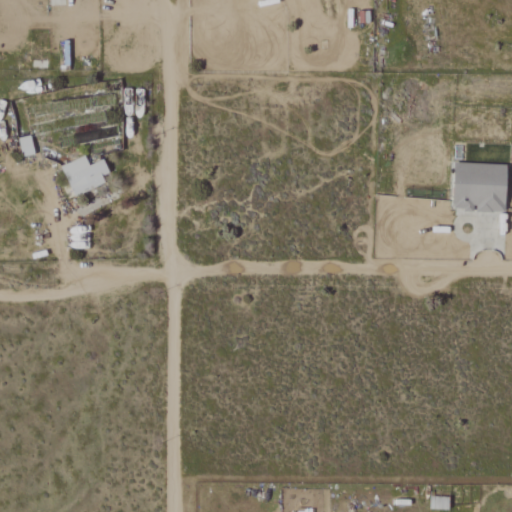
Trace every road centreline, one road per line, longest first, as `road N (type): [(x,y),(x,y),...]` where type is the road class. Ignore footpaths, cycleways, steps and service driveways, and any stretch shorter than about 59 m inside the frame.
road 1 (residential): [(175,511),(169,0)]
road 2 (residential): [(172,272),(511,276)]
road 3 (residential): [(0,295),(172,272)]
